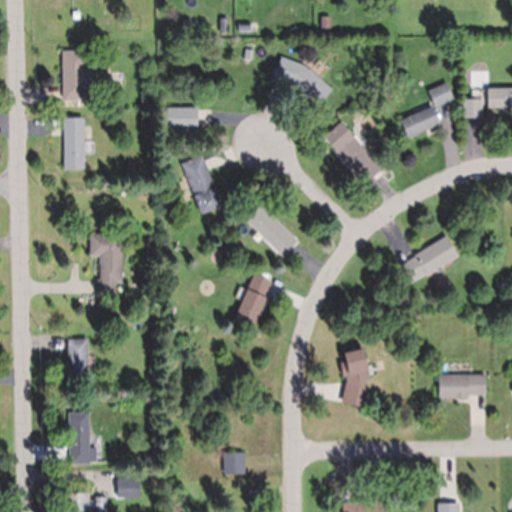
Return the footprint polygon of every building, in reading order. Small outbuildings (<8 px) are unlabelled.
[(219,31),(219,17),(227,17),(227,31),(219,31)] [(238,31),(238,22),(248,22),(249,31),(238,31)] [(253,58),(243,57),(245,48),(254,49),(253,58)] [(63,86),(62,50),(85,49),(85,68),(100,68),(100,91),(85,91),(85,97),(83,97),(66,98),(63,98),(63,86)] [(286,80),(275,76),(273,75),(280,55),(303,64),(332,87),(317,105),(289,81),(286,80)] [(434,104),(428,89),(446,81),(453,98),(450,100),(435,106),(434,104)] [(511,106),(487,107),(487,88),(511,87),(511,106)] [(141,102),(141,94),(149,94),(149,102),(141,102)] [(480,116),(465,117),(463,117),(462,99),(481,98),(482,116),(480,116)] [(431,105),(439,123),(407,137),(400,119),(431,105)] [(197,109),(197,125),(197,127),(167,126),(167,107),(197,107),(197,109)] [(64,134),(63,119),(63,117),(84,116),(85,168),(64,168),(64,134)] [(379,169),(367,179),(364,182),(348,163),(347,164),(336,151),(323,135),(340,121),(353,136),(354,135),(381,167),(379,169)] [(202,158),(207,169),(214,188),(215,188),(221,205),(200,213),(193,194),(181,162),(201,154),(202,158)] [(294,242),(286,250),(282,255),(245,219),(260,204),(296,240),(294,242)] [(96,292),(96,280),(96,278),(99,278),(100,255),(89,255),(89,233),(121,233),(121,281),(115,281),(114,295),(96,295),(96,292)] [(401,263),(415,255),(414,254),(415,253),(445,235),(457,254),(426,274),(425,273),(411,282),(400,264),(401,263)] [(271,283),(266,293),(253,325),(234,317),(246,288),(247,288),(253,272),(272,280),(271,283)] [(414,301),(413,293),(420,292),(421,300),(414,301)] [(150,321),(150,312),(158,312),(158,321),(150,321)] [(86,338),(87,338),(88,382),(68,382),(67,348),(67,338),(69,338),(86,338)] [(340,405),(362,407),(367,353),(345,351),(340,405)] [(484,394),(470,394),(467,394),(467,397),(438,397),(438,374),(485,373),(485,394),(484,394)] [(69,444),(68,412),(87,412),(89,463),(70,463),(69,458),(69,444)] [(244,454),(244,469),(244,472),(223,473),(223,451),(243,451),(244,454)] [(97,496),(106,496),(106,511),(96,511),(96,507),(88,507),(88,511),(66,511),(66,492),(88,492),(88,499),(95,499),(95,496),(97,496)] [(357,500),(386,500),(386,511),(342,511),(342,501),(356,501),(356,500),(357,500)] [(168,511),(168,502),(180,502),(180,511),(168,511)]
